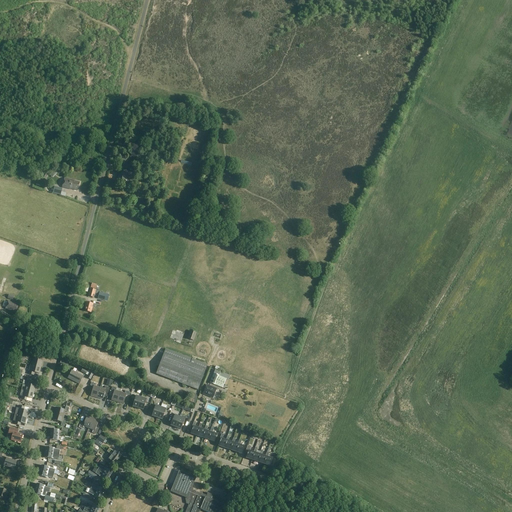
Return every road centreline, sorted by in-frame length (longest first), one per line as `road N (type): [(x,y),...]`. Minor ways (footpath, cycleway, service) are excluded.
road 1 (unclassified): [(49,387),(147,0)]
road 2 (unclassified): [(13,511),(49,387)]
